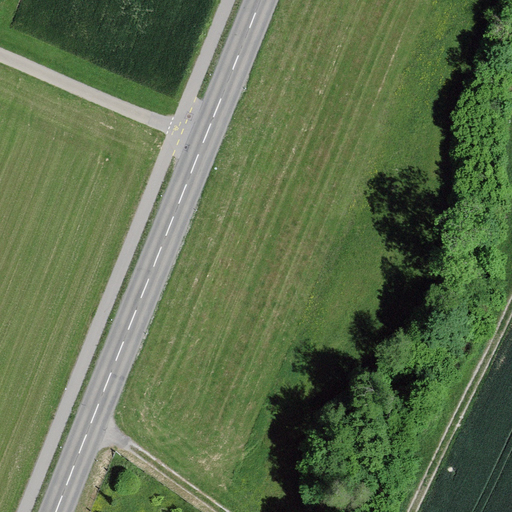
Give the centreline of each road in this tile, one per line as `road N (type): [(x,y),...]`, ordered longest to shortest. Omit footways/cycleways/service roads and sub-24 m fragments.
road 1 (tertiary): [(261,0),(58,511)]
road 2 (track): [(409,511),(511,305)]
road 3 (track): [(93,422),(223,511)]
